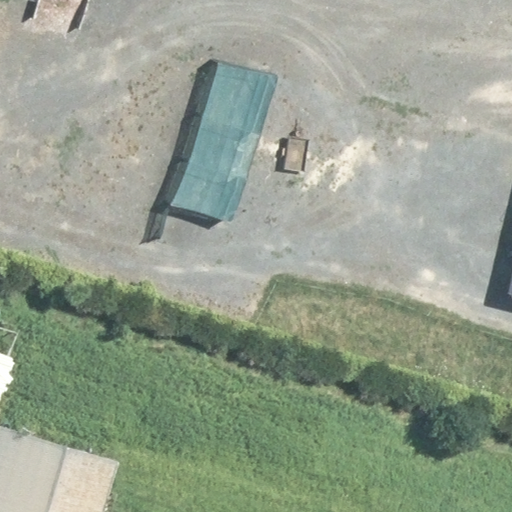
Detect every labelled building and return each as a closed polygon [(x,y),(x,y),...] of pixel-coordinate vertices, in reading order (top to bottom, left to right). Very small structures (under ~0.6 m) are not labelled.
[(379,45),(298,21),(286,60),(367,84),(379,45)] [(274,77),(208,58),(166,206),(231,225),(274,77)] [(361,96),(306,75),(296,104),(351,124),(361,96)] [(348,140),(277,117),(266,154),(337,176),(348,140)] [(88,511),(105,459),(0,426),(0,511),(88,511)]
